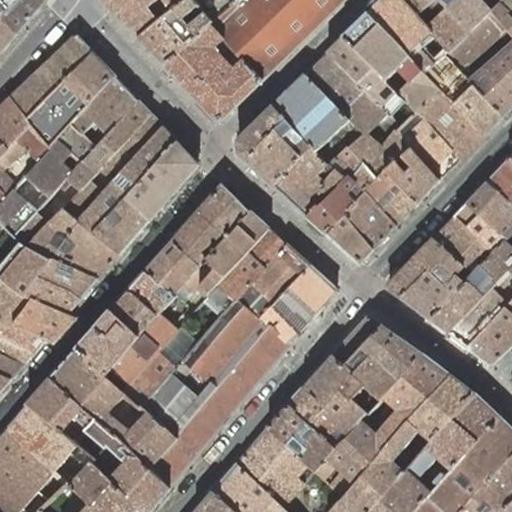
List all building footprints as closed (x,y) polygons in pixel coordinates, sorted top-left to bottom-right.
[(0,0),(0,11),(20,32),(48,0),(0,0)] [(105,0),(119,14),(134,0),(105,0)] [(134,0),(119,14),(141,38),(186,0),(134,0)] [(186,0),(141,38),(168,67),(189,47),(189,46),(211,25),(213,23),(193,0),(186,0)] [(193,0),(213,23),(239,3),(238,2),(236,0),(193,0)] [(264,81),(344,0),(239,0),(238,2),(239,3),(213,23),(211,25),(264,81)] [(455,104),(473,85),(469,81),(470,80),(460,69),(448,54),(451,51),(405,0),(382,0),(370,13),(441,89),(455,104)] [(405,0),(451,51),(471,32),(440,0),(405,0)] [(493,11),(492,10),(482,0),(440,0),(471,32),(493,11)] [(502,0),(482,0),(492,10),(502,0)] [(511,0),(502,0),(492,10),(493,11),(507,27),(511,32),(511,0)] [(0,54),(20,32),(0,11),(0,54)] [(505,117),(511,109),(511,32),(507,27),(493,11),(471,32),(451,51),(448,54),(460,69),(470,80),(469,81),(473,85),(505,117)] [(418,112),(441,89),(370,13),(345,37),(402,96),(418,112)] [(222,121),(264,81),(211,25),(189,46),(189,47),(168,67),(219,121),(222,121)] [(0,207),(52,150),(29,124),(94,53),(78,36),(0,110),(0,207)] [(388,110),(402,96),(345,37),(329,53),(330,54),(388,110)] [(29,124),(52,150),(117,77),(94,53),(29,124)] [(378,119),(388,110),(330,54),(307,76),(366,131),(378,119)] [(331,163),(349,146),(366,131),(307,76),(306,75),(276,105),(289,119),(316,148),(331,163)] [(0,221),(11,233),(15,237),(38,211),(64,184),(139,100),(117,77),(52,150),(0,207),(0,221)] [(486,137),(505,117),(473,85),(455,104),(486,137)] [(463,160),(486,137),(455,104),(441,89),(418,112),(419,113),(463,160)] [(117,182),(165,127),(139,100),(64,184),(68,187),(74,180),(84,188),(65,209),(66,209),(82,223),(105,196),(91,184),(101,173),(106,178),(109,175),(117,182)] [(239,153),(248,161),(289,119),(276,105),(239,141),(239,153)] [(399,131),(405,126),(388,110),(378,119),(395,136),(399,131)] [(443,181),(463,160),(419,113),(405,126),(399,131),(414,149),(443,181)] [(248,161),(276,187),(316,148),(289,119),(248,161)] [(127,200),(179,143),(165,127),(117,182),(105,196),(82,223),(96,235),(127,200)] [(399,225),(419,205),(387,171),(398,162),(404,157),(414,149),(399,131),(395,136),(384,147),(366,131),(349,146),(379,179),(367,191),(368,192),(399,225)] [(127,200),(151,221),(199,166),(199,163),(179,143),(127,200)] [(309,217),(327,234),(368,192),(367,191),(379,179),(349,146),(331,163),(338,169),(349,177),(309,217)] [(276,187),(309,217),(349,177),(338,169),(328,180),(322,173),(331,163),(316,148),(276,187)] [(419,205),(443,181),(414,149),(404,157),(413,167),(408,173),(398,162),(387,171),(419,205)] [(511,163),(509,161),(488,183),(511,203),(511,163)] [(511,224),(511,203),(488,183),(468,203),(497,229),(498,228),(508,219),(511,224)] [(174,297),(253,211),(224,184),(146,273),(174,297)] [(361,264),(399,225),(368,192),(327,234),(361,264)] [(121,255),(151,221),(127,200),(96,235),(121,255)] [(495,253),(506,240),(508,238),(498,228),(497,229),(468,203),(456,216),(495,253)] [(99,280),(121,255),(96,235),(82,223),(66,209),(57,218),(28,247),(53,261),(54,260),(99,280)] [(22,244),(28,247),(57,218),(52,213),(46,219),(38,211),(15,237),(22,244)] [(211,296),(272,228),(253,211),(174,297),(175,298),(184,305),(200,287),(204,290),(199,295),(206,301),(211,296)] [(480,270),(495,253),(456,216),(434,238),(465,267),(475,275),(480,270)] [(0,243),(11,233),(0,221),(0,243)] [(238,300),(288,243),(272,228),(211,296),(206,301),(178,332),(131,386),(125,393),(142,409),(144,407),(218,323),(238,300)] [(0,243),(0,254),(7,261),(0,268),(0,277),(5,282),(18,292),(77,319),(78,318),(75,315),(70,313),(83,299),(68,294),(44,280),(53,261),(28,247),(22,244),(15,237),(11,233),(0,243)] [(447,287),(458,275),(465,267),(434,238),(416,257),(430,271),(447,287)] [(511,270),(511,245),(506,240),(495,253),(480,270),(488,279),(478,289),(469,282),(468,283),(431,319),(450,333),(494,288),(511,270)] [(264,318),(292,347),(338,292),(338,289),(288,243),(238,300),(261,321),(264,318)] [(389,288),(402,298),(430,271),(416,257),(389,285),(389,288)] [(83,299),(99,280),(54,260),(53,261),(44,280),(68,294),(83,299)] [(402,298),(431,319),(468,283),(458,275),(447,287),(430,271),(402,298)] [(158,318),(160,316),(175,298),(174,297),(146,273),(129,291),(158,318)] [(0,287),(0,317),(56,343),(77,319),(18,292),(5,282),(0,287)] [(510,304),(494,288),(450,333),(469,347),(506,308),(510,304)] [(112,311),(141,338),(158,318),(129,291),(112,311)] [(275,367),(292,347),(264,318),(261,321),(238,300),(218,323),(144,407),(180,439),(152,468),(172,489),(275,367)] [(494,364),(511,346),(511,312),(506,308),(469,347),(492,364),(494,364)] [(112,311),(97,328),(126,354),(141,338),(112,311)] [(126,354),(113,370),(131,386),(178,332),(160,316),(158,318),(141,338),(126,354)] [(0,351),(25,364),(46,340),(55,344),(56,343),(0,317),(0,351)] [(345,368),(383,326),(371,318),(368,318),(334,355),(345,368)] [(350,436),(425,355),(383,326),(345,368),(334,355),(304,388),(327,408),(323,412),(350,436)] [(97,328),(78,350),(107,377),(113,370),(126,354),(97,328)] [(180,439),(144,407),(142,409),(125,393),(107,377),(78,350),(52,379),(118,437),(119,435),(152,468),(180,439)] [(0,351),(0,373),(12,379),(25,364),(0,351)] [(345,498),(452,375),(426,355),(425,355),(350,436),(338,450),(317,473),(345,498)] [(0,392),(12,379),(0,373),(0,392)] [(345,498),(332,511),(372,511),(407,472),(395,461),(411,443),(424,454),(476,393),(452,375),(345,498)] [(147,511),(152,511),(172,489),(152,468),(119,435),(118,437),(52,379),(29,405),(65,433),(79,444),(88,433),(107,449),(98,459),(95,463),(147,511)] [(289,406),(338,450),(350,436),(323,412),(327,408),(304,388),(288,405),(289,406)] [(415,511),(502,418),(477,394),(476,393),(424,454),(407,472),(372,511),(415,511)] [(74,485),(95,463),(98,459),(79,444),(65,433),(29,405),(9,428),(72,484),(74,485)] [(289,406),(269,428),(317,473),(338,450),(289,406)] [(461,511),(511,454),(511,427),(502,418),(415,511),(461,511)] [(42,511),(72,484),(9,428),(0,437),(0,511),(42,511)] [(269,428),(238,464),(287,511),(332,511),(345,498),(317,473),(269,428)] [(505,511),(511,506),(511,454),(461,511),(505,511)] [(147,511),(95,463),(74,485),(72,484),(42,511),(147,511)] [(287,511),(238,464),(215,491),(237,511),(287,511)] [(237,511),(215,491),(197,511),(237,511)]
